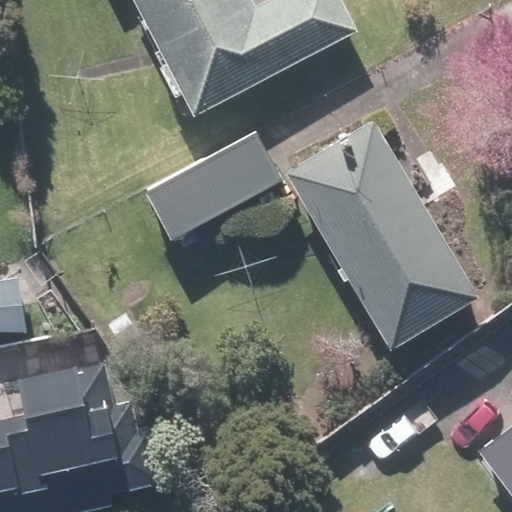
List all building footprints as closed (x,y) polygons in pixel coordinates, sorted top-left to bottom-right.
[(140,0),(200,114),(363,30),(347,0),(266,0),(260,3),(258,0),(140,0)] [(291,168),(397,347),(488,294),(383,115),(291,168)] [(261,129),(147,188),(173,238),(287,178),(261,129)] [(0,281),(0,328),(27,329),(29,283),(0,281)] [(0,383),(0,510),(157,466),(124,348),(0,383)] [(511,379),(477,407),(511,450),(511,379)] [(311,467),(337,505),(394,466),(368,428),(311,467)]
